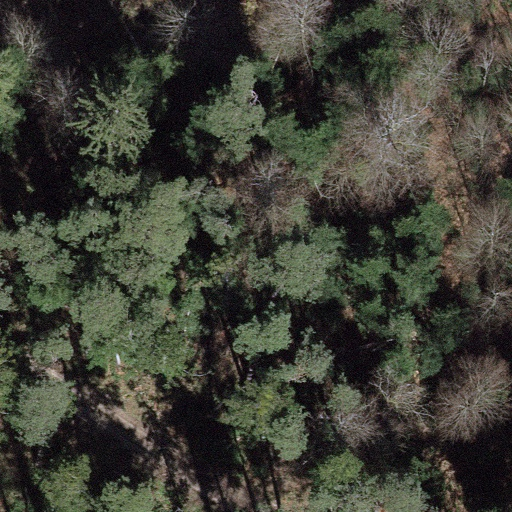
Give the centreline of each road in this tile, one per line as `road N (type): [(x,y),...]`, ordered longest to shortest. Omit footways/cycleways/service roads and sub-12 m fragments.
road 1 (track): [(0,356),(84,413),(267,511)]
road 2 (track): [(204,0),(61,69),(0,151)]
